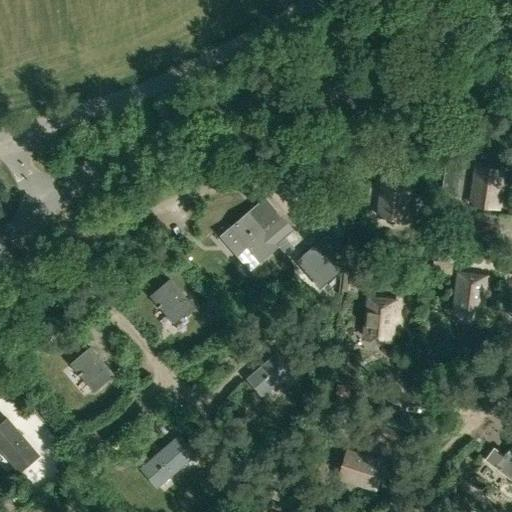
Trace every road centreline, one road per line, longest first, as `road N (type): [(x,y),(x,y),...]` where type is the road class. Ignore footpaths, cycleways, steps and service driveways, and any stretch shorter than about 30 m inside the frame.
road 1 (unclassified): [(55,191),(140,140),(202,115),(511,71)]
road 2 (unclassified): [(4,135),(144,91),(312,0)]
road 3 (track): [(511,277),(491,408),(382,494),(372,511)]
road 4 (unknown): [(10,235),(148,354)]
